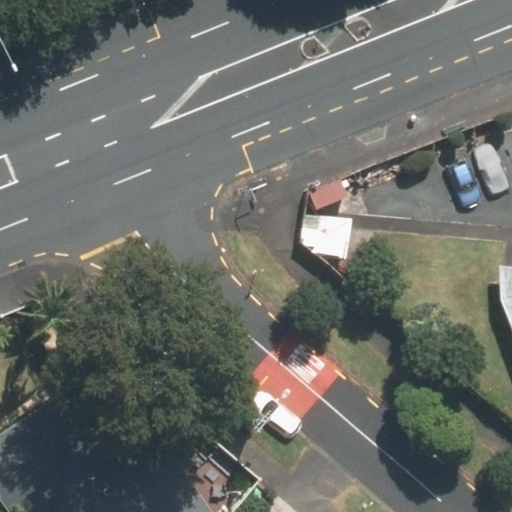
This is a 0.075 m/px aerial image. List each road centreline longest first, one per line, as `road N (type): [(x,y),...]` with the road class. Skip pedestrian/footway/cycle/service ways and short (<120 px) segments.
road 1 (residential): [(75,137),(159,262),(441,511)]
road 2 (secondary): [(424,0),(75,137)]
